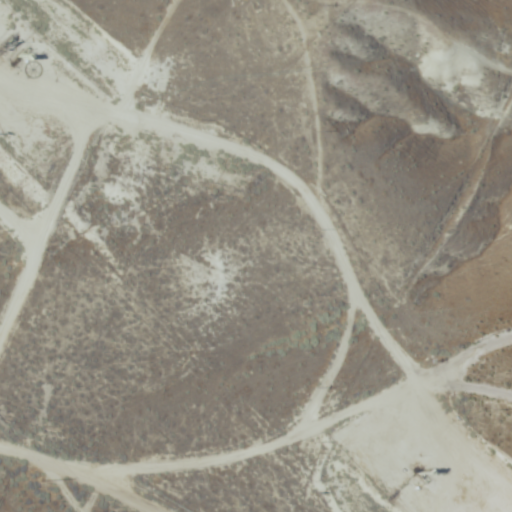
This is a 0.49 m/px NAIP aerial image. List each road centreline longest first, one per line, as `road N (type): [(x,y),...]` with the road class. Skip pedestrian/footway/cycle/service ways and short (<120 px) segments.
road 1 (residential): [(511,342),(203,464),(131,470),(102,488)]
road 2 (residential): [(0,448),(153,511)]
